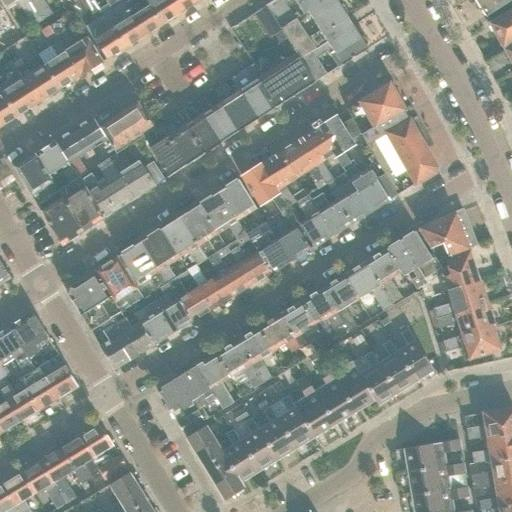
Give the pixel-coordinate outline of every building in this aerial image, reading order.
[(32,27),(43,20),(29,0),(1,0),(6,6),(13,2),(18,10),(20,8),(32,27)] [(29,0),(43,20),(52,14),(43,0),(29,0)] [(125,48),(104,16),(94,0),(80,0),(78,2),(84,12),(88,9),(96,22),(86,28),(107,60),(125,48)] [(123,5),(123,4),(120,0),(104,0),(112,11),(104,16),(125,48),(143,37),(123,5)] [(143,37),(161,25),(145,0),(129,0),(123,4),(123,5),(143,37)] [(179,14),(170,0),(145,0),(161,25),(179,14)] [(170,0),(179,14),(198,1),(197,0),(170,0)] [(289,7),(296,3),(294,0),(274,0),(259,10),(283,49),(290,45),(280,29),(296,19),(299,17),(296,13),(293,14),(289,7)] [(308,12),(326,0),(294,0),(296,3),(303,14),(308,12)] [(327,41),(353,25),(336,0),(326,0),(308,12),(327,41)] [(511,0),(475,0),(486,17),(511,0)] [(503,47),(511,41),(511,9),(490,23),(503,47)] [(81,76),(80,76),(81,76),(103,62),(87,37),(74,45),(58,19),(48,26),(55,36),(81,76)] [(311,51),(315,49),(296,19),(280,29),(290,45),(300,59),(312,51),(311,51)] [(312,51),(317,59),(328,51),(338,68),(368,49),(366,46),(367,42),(364,36),(360,36),(353,25),(327,41),(327,42),(315,49),(311,51),(312,51)] [(60,89),(80,76),(81,76),(55,36),(48,41),(58,56),(44,64),(60,89)] [(278,66),(274,68),(292,97),(315,83),(300,59),(290,45),(283,49),(288,59),(278,66)] [(314,61),(317,59),(312,51),(300,59),(315,83),(324,77),(314,61)] [(60,89),(44,64),(31,73),(28,68),(27,69),(20,58),(12,64),(18,73),(19,73),(38,103),(60,89)] [(253,64),(230,78),(239,91),(258,119),(275,108),(257,79),(256,80),(253,64)] [(292,97),(274,68),(257,79),(275,108),(292,97)] [(17,116),(38,103),(19,73),(18,73),(0,84),(0,91),(0,92),(2,92),(17,116)] [(218,98),(229,90),(225,83),(213,90),(218,98)] [(361,135),(403,109),(396,98),(398,94),(392,84),(387,83),(377,89),(376,93),(362,102),(361,101),(341,113),(356,138),(361,135)] [(236,93),(221,103),(239,131),(258,119),(239,91),(236,93)] [(2,92),(0,92),(0,127),(17,116),(2,92)] [(153,129),(153,128),(131,92),(112,104),(135,141),(152,130),(153,129)] [(239,131),(221,103),(212,108),(205,96),(196,102),(222,142),(239,131)] [(204,154),(222,142),(196,102),(186,109),(193,121),(186,125),(204,154)] [(120,150),(135,141),(112,104),(93,117),(115,154),(116,153),(120,150)] [(405,166),(428,154),(403,109),(361,135),(373,155),(376,162),(390,154),(395,163),(401,159),(405,166)] [(373,155),(361,135),(356,138),(341,113),(336,117),(317,129),(339,164),(342,168),(344,172),(354,165),(352,161),(349,163),(342,152),(352,145),(362,161),(373,155)] [(70,165),(69,166),(77,178),(86,172),(77,158),(106,139),(92,117),(54,142),(70,165)] [(171,123),(162,129),(186,166),(204,154),(186,125),(177,131),(172,123),(171,123)] [(162,129),(154,134),(159,143),(150,149),(168,177),(186,166),(162,129)] [(328,171),(339,164),(317,129),(298,141),(326,184),(333,180),(328,171)] [(317,189),(326,184),(298,141),(280,153),(296,178),(307,171),(315,183),(314,184),(317,189)] [(61,171),(69,166),(70,165),(54,142),(34,154),(52,182),(53,182),(55,185),(66,179),(61,171)] [(108,158),(134,198),(164,179),(153,161),(143,168),(138,161),(130,166),(123,155),(120,150),(116,153),(116,154),(108,158)] [(296,178),(280,153),(261,165),(288,208),(295,203),(292,198),(303,191),(296,178)] [(31,196),(52,182),(34,154),(13,168),(31,196)] [(428,154),(405,166),(395,172),(405,190),(434,172),(436,167),(428,154)] [(104,218),(134,198),(108,158),(96,165),(107,181),(99,186),(89,193),(104,218)] [(280,212),(288,208),(261,165),(241,177),(259,205),(271,198),(278,209),(278,210),(280,212)] [(350,181),(369,213),(389,200),(375,177),(369,167),(360,173),(361,174),(350,181)] [(246,235),(255,229),(255,228),(257,227),(254,222),(250,224),(245,216),(256,208),(238,179),(219,192),(246,235)] [(350,224),(369,213),(350,181),(339,188),(331,193),(336,201),(350,224)] [(104,218),(89,193),(85,187),(65,200),(84,231),(104,218)] [(236,240),(246,235),(219,192),(199,205),(217,233),(228,226),(236,240)] [(350,224),(336,201),(329,205),(322,193),(310,200),(333,235),(350,224)] [(333,235),(310,200),(307,195),(295,202),(306,220),(299,224),(313,247),(333,235)] [(65,200),(63,197),(40,211),(61,245),(84,231),(65,200)] [(198,246),(217,233),(199,205),(179,217),(198,246)] [(455,215),(435,223),(443,242),(449,256),(468,248),(455,215)] [(206,258),(198,246),(179,217),(159,230),(178,259),(187,253),(195,265),(195,266),(196,266),(207,259),(206,258)] [(270,230),(290,261),(310,249),(295,226),(286,231),(281,223),(270,230)] [(433,247),(443,242),(435,223),(422,229),(433,247)] [(290,261),(270,230),(259,236),(255,229),(246,235),(249,241),(257,252),(270,273),(290,261)] [(167,265),(178,259),(159,230),(140,242),(167,284),(168,283),(176,278),(175,277),(167,265)] [(414,231),(402,239),(425,277),(427,280),(428,281),(431,279),(432,279),(445,271),(436,256),(431,259),(414,231)] [(238,247),(249,241),(246,235),(236,240),(225,246),(225,247),(227,246),(231,252),(230,253),(237,264),(238,263),(252,285),(270,273),(257,252),(245,259),(238,247)] [(416,277),(411,280),(416,289),(422,286),(424,295),(433,293),(430,282),(426,283),(425,281),(418,269),(417,267),(418,266),(402,239),(388,248),(405,274),(411,270),(412,271),(416,277)] [(160,288),(167,284),(140,242),(120,255),(139,284),(149,277),(157,290),(160,288)] [(219,259),(230,253),(231,252),(227,246),(225,247),(225,246),(206,258),(207,259),(208,258),(213,265),(212,266),(217,276),(219,275),(232,297),(252,285),(238,263),(237,264),(226,271),(219,259)] [(404,276),(405,275),(405,274),(388,248),(366,261),(392,303),(391,304),(392,305),(402,298),(390,278),(401,271),(404,276)] [(446,291),(478,281),(469,252),(446,262),(449,275),(442,277),(446,291)] [(95,271),(117,304),(127,299),(125,296),(137,288),(117,257),(95,271)] [(0,284),(11,278),(0,260),(0,284)] [(391,303),(391,304),(392,303),(366,261),(344,275),(358,297),(372,289),(384,308),(391,303)] [(206,282),(196,266),(195,266),(195,265),(186,271),(186,272),(188,271),(191,276),(192,276),(198,287),(212,309),(232,297),(219,275),(217,276),(206,282)] [(116,305),(117,304),(95,271),(70,288),(69,287),(67,295),(68,295),(91,331),(110,319),(121,312),(121,311),(120,312),(116,305)] [(180,283),(191,276),(188,271),(186,272),(186,271),(175,277),(176,278),(168,283),(192,321),(212,309),(198,287),(187,294),(180,283)] [(345,305),(358,297),(344,275),(323,288),(343,320),(342,320),(347,328),(354,323),(350,314),(345,305)] [(436,318),(487,303),(481,285),(479,284),(478,281),(446,291),(449,304),(433,308),(436,318)] [(173,333),(192,321),(168,283),(167,284),(160,288),(164,295),(153,302),(173,333)] [(333,326),(342,320),(343,320),(323,288),(303,301),(317,323),(327,316),(333,326)] [(301,302),(281,314),(294,336),(302,348),(310,342),(307,337),(318,330),(315,324),(317,323),(303,301),(301,302)] [(153,345),(173,333),(153,302),(133,313),(134,314),(139,322),(153,345)] [(458,337),(492,326),(492,325),(493,323),(487,303),(436,318),(439,329),(455,324),(458,336),(458,337)] [(35,370),(39,368),(49,361),(59,356),(47,337),(32,312),(8,327),(35,370)] [(139,322),(131,327),(125,318),(121,312),(110,319),(133,357),(153,345),(139,322)] [(259,327),(273,349),(286,341),(294,336),(281,314),(259,327)] [(114,369),(133,357),(110,319),(91,331),(100,346),(114,369)] [(458,337),(458,336),(443,341),(446,351),(461,347),(465,360),(491,352),(495,352),(499,350),(499,345),(497,341),(492,326),(458,337)] [(25,376),(35,370),(8,327),(0,332),(0,363),(2,366),(14,358),(17,364),(25,376)] [(258,359),(273,349),(259,327),(238,340),(265,382),(270,379),(258,359)] [(397,352),(415,382),(433,371),(408,329),(400,334),(408,346),(397,352)] [(253,389),(265,382),(238,340),(216,353),(230,375),(241,369),(253,389)] [(415,382),(397,352),(389,340),(382,345),(389,357),(378,364),(397,393),(415,382)] [(397,393),(378,364),(371,351),(363,356),(371,368),(360,375),(375,400),(374,400),(377,405),(397,393)] [(375,400),(360,375),(346,352),(337,358),(345,371),(334,378),(355,412),(374,400),(375,400)] [(221,381),(230,375),(216,353),(197,365),(224,407),(233,402),(221,381)] [(39,368),(58,399),(78,386),(65,365),(55,371),(49,361),(39,368)] [(221,409),(224,407),(197,365),(177,377),(197,408),(214,398),(221,409)] [(355,412),(334,378),(326,365),(316,370),(325,384),(314,391),(334,425),(355,412)] [(38,411),(58,399),(39,368),(35,370),(25,376),(19,380),(25,390),(38,411)] [(196,409),(197,408),(177,377),(157,390),(170,413),(171,412),(184,434),(204,422),(196,409)] [(334,425),(314,391),(305,377),(296,383),(304,396),(293,403),(314,437),(334,425)] [(38,411),(25,390),(16,395),(10,385),(0,391),(19,422),(38,411)] [(0,434),(19,422),(0,391),(0,434)] [(314,437),(293,403),(288,395),(280,400),(288,412),(277,419),(295,448),(314,437)] [(295,448),(277,419),(270,406),(262,411),(269,423),(259,430),(277,460),(295,448)] [(487,439),(511,435),(511,409),(482,414),(485,427),(467,431),(468,440),(486,438),(487,439)] [(277,460),(259,430),(251,418),(244,422),(251,435),(240,441),(259,471),(277,460)] [(109,461),(103,452),(113,446),(100,425),(79,437),(106,479),(126,467),(119,455),(109,461)] [(202,464),(222,453),(205,426),(186,438),(202,464)] [(259,471),(240,441),(233,429),(225,434),(233,446),(222,453),(240,482),(259,471)] [(490,462),(511,458),(511,435),(487,439),(488,450),(471,454),(472,464),(490,460),(490,462)] [(93,487),(106,479),(79,437),(61,449),(82,484),(89,480),(93,487)] [(408,473),(447,466),(445,453),(460,450),(459,439),(404,449),(408,473)] [(76,497),(63,476),(72,471),(80,485),(82,484),(61,449),(41,461),(67,503),(76,497)] [(244,489),(240,482),(222,453),(202,464),(225,500),(244,489)] [(495,486),(511,483),(511,458),(490,462),(492,474),(471,478),(472,488),(494,484),(495,486)] [(57,509),(67,503),(41,461),(21,473),(34,494),(44,487),(57,509)] [(412,497),(451,489),(449,476),(464,474),(463,463),(447,466),(408,473),(412,497)] [(30,511),(24,500),(34,494),(21,473),(2,485),(18,511),(31,511),(30,510),(30,511)] [(126,511),(153,511),(129,473),(109,484),(119,501),(120,500),(126,511)] [(498,510),(511,507),(511,483),(495,486),(496,498),(479,500),(481,510),(498,507),(498,510)] [(6,511),(18,511),(2,485),(0,485),(0,511),(4,511),(6,511)] [(414,511),(454,511),(453,500),(468,497),(467,487),(451,489),(412,497),(414,511)] [(483,487),(473,488),(474,496),(484,495),(483,487)] [(126,511),(120,500),(119,501),(113,505),(117,511),(126,511)]
